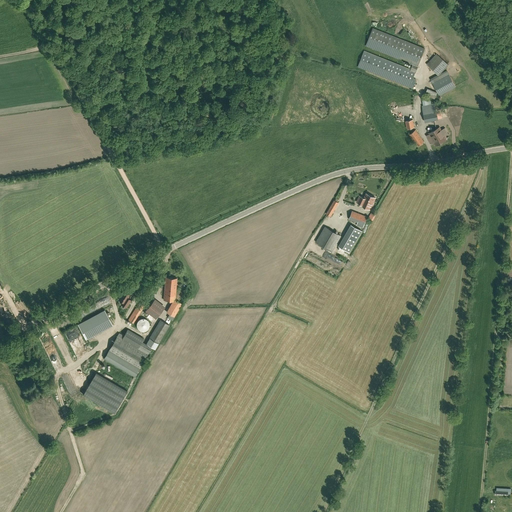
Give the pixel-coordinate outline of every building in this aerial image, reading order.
[(413,64),(410,69),(364,51),(358,66),(413,88),(416,80),(413,78),(416,72),(418,66),(425,49),(373,28),(366,45),(413,64)] [(441,58),(431,68),(439,76),(449,65),(441,58)] [(439,95),(456,87),(449,74),(433,83),(439,95)] [(429,99),(427,99),(427,98),(425,99),(425,98),(422,99),(423,106),(422,106),(425,122),(438,120),(435,103),(431,104),(431,101),(430,101),(429,100),(429,99)] [(412,120),(405,121),(407,129),(414,127),(412,120)] [(446,140),(439,127),(429,133),(436,146),(446,140)] [(415,129),(408,134),(417,146),(424,141),(415,129)] [(374,203),(376,197),(366,193),(364,198),(359,195),(356,202),(360,204),(359,205),(370,210),(371,208),(372,208),(374,203)] [(334,200),(326,214),(331,216),(338,202),(334,200)] [(361,226),(362,224),(364,225),(367,216),(352,211),(349,219),(359,223),(358,225),(361,226)] [(349,252),(362,231),(351,224),(338,246),(349,252)] [(325,227),(316,242),(332,251),(341,236),(325,227)] [(168,313),(173,316),(181,303),(175,300),(177,278),(166,277),(163,300),(174,301),(168,313)] [(128,298),(130,295),(124,291),(119,300),(123,302),(121,304),(126,308),(131,300),(128,298)] [(146,311),(156,318),(164,307),(154,300),(146,311)] [(139,302),(128,320),(133,323),(144,305),(139,302)] [(110,320),(104,310),(78,324),(83,334),(110,320)] [(149,327),(149,325),(149,324),(149,323),(148,321),(147,320),(146,319),(145,319),(143,318),(142,319),(141,319),(139,320),(138,321),(137,322),(137,324),(137,326),(138,328),(138,329),(139,329),(140,330),(141,331),(143,331),(144,331),(145,331),(147,330),(148,329),(149,328),(149,327)] [(152,347),(155,349),(169,325),(160,320),(146,343),(142,341),(144,339),(128,330),(124,336),(119,333),(104,359),(134,376),(152,347)] [(114,413),(127,391),(96,372),(83,395),(114,413)]
